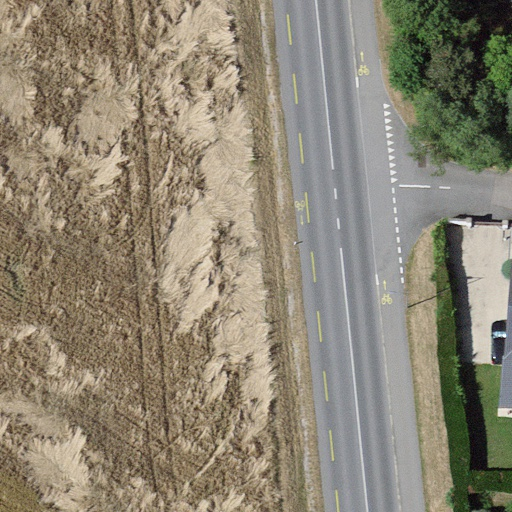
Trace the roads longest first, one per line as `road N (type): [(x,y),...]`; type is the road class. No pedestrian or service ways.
road 1 (secondary): [(373,511),(342,193)]
road 2 (secondary): [(342,193),(323,0)]
road 3 (residential): [(342,193),(395,186),(511,193)]
